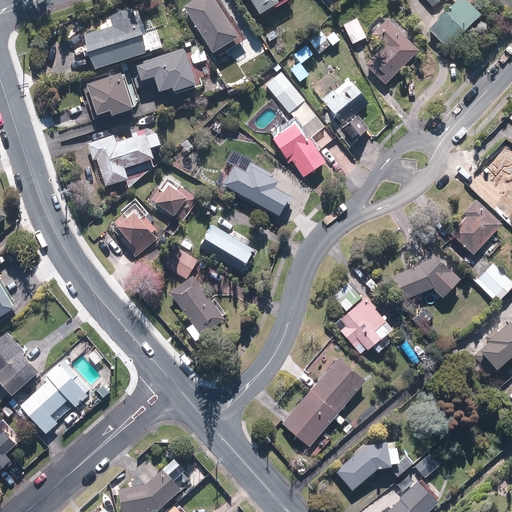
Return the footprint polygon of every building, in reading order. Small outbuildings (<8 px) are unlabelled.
[(220,0),(196,0),(187,7),(220,56),(227,51),(234,61),(236,60),(240,66),(259,53),(245,33),(243,34),(220,0)] [(254,0),(264,14),(278,5),(279,7),(289,0),(254,0)] [(461,0),(432,30),(449,47),(483,13),(470,0),(461,0)] [(87,35),(97,69),(152,52),(152,50),(165,46),(159,28),(147,31),(143,17),(138,18),(135,8),(115,14),(118,25),(87,35)] [(359,18),(345,25),(354,44),(368,37),(359,18)] [(369,65),(388,83),(422,49),(391,19),(376,34),(388,46),(369,65)] [(321,28),(309,38),(321,53),(333,44),(335,46),(342,40),(335,31),(328,37),(321,28)] [(309,44),(296,54),(303,63),(316,54),(309,44)] [(201,84),(188,46),(139,62),(145,80),(159,76),(164,92),(177,87),(179,91),(201,84)] [(302,63),(293,70),(301,81),(311,74),(302,63)] [(340,63),(331,71),(341,82),(350,75),(340,63)] [(128,71),(91,83),(101,115),(116,110),(118,115),(140,107),(128,71)] [(295,120),(272,138),(290,163),(295,159),(307,177),(328,161),(310,137),(325,126),(284,71),(267,83),(295,120)] [(371,100),(351,77),(324,101),(344,124),(371,100)] [(240,110),(232,103),(224,111),(232,118),(240,110)] [(365,134),(372,128),(360,115),(346,127),(356,138),(363,132),(365,134)] [(118,134),(90,143),(95,160),(99,159),(108,187),(132,179),(128,168),(158,158),(155,147),(165,144),(165,143),(165,142),(165,140),(165,139),(165,138),(164,137),(164,136),(164,135),(163,134),(162,133),(161,132),(160,131),(159,130),(158,130),(157,129),(156,129),(155,129),(154,128),(153,128),(152,128),(151,128),(150,128),(149,128),(148,128),(147,129),(146,129),(145,130),(144,130),(143,131),(142,132),(141,132),(140,133),(140,134),(139,135),(120,142),(118,134)] [(506,169),(511,161),(511,144),(509,142),(496,157),(492,153),(485,161),(493,168),(499,162),(506,169)] [(234,159),(224,180),(284,210),(294,189),(277,180),(281,174),(254,161),(250,167),(234,159)] [(511,174),(506,169),(488,188),(511,211),(511,174)] [(185,220),(201,199),(185,187),(182,190),(173,183),(165,194),(160,190),(150,204),(164,214),(168,209),(177,216),(178,215),(185,220)] [(475,252),(504,222),(479,198),(466,210),(470,214),(454,231),(475,252)] [(0,222),(10,215),(0,199),(0,222)] [(138,256),(160,237),(154,230),(158,227),(149,216),(146,219),(139,211),(130,219),(126,214),(117,222),(120,226),(115,230),(138,256)] [(257,250),(215,223),(200,246),(242,273),(257,250)] [(194,244),(179,234),(175,239),(190,250),(194,244)] [(172,242),(160,262),(188,279),(200,259),(172,242)] [(404,298),(435,284),(444,293),(461,277),(435,250),(421,262),(394,274),(404,298)] [(511,287),(511,279),(494,263),(481,277),(502,297),(511,287)] [(198,274),(173,291),(195,324),(189,328),(197,339),(228,318),(198,274)] [(0,319),(21,306),(4,278),(0,280),(0,319)] [(395,328),(367,296),(359,303),(356,299),(350,304),(353,308),(343,317),(348,323),(342,329),(358,346),(363,341),(371,350),(395,328)] [(435,315),(427,307),(414,319),(422,327),(435,315)] [(511,353),(511,318),(499,330),(497,328),(487,337),(490,341),(476,354),(492,372),(511,353)] [(43,368),(10,332),(0,340),(0,377),(15,394),(43,368)] [(368,378),(340,355),(286,421),(313,444),(368,378)] [(25,406),(50,432),(61,421),(54,414),(71,398),(78,405),(94,389),(66,359),(49,375),(53,379),(25,406)] [(113,389),(106,382),(98,391),(105,398),(113,389)] [(4,433),(0,429),(0,470),(1,472),(16,458),(11,452),(22,442),(10,428),(4,433)] [(390,438),(369,442),(338,468),(354,488),(380,465),(395,462),(390,438)] [(430,451),(415,465),(425,477),(441,463),(430,451)] [(158,511),(159,511),(186,488),(166,470),(151,485),(121,489),(124,511),(158,511)] [(387,511),(426,511),(441,498),(422,479),(387,511)]
